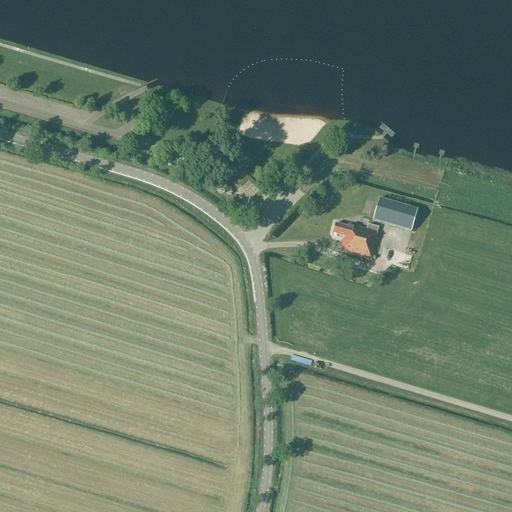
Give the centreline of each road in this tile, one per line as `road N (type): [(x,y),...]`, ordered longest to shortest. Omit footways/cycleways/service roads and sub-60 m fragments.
road 1 (tertiary): [(260,511),(268,433),(263,349),(255,274),(239,236),(157,182),(0,135)]
road 2 (unknown): [(248,251),(328,170),(385,177)]
